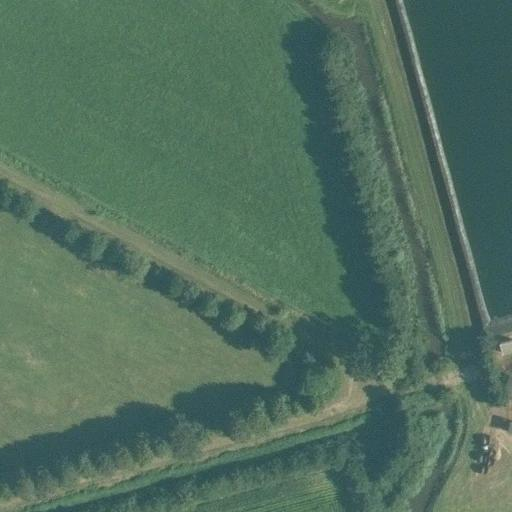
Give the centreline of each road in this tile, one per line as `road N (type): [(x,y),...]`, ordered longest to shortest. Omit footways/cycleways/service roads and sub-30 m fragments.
road 1 (track): [(0,172),(355,366),(375,397)]
road 2 (track): [(0,496),(375,397)]
